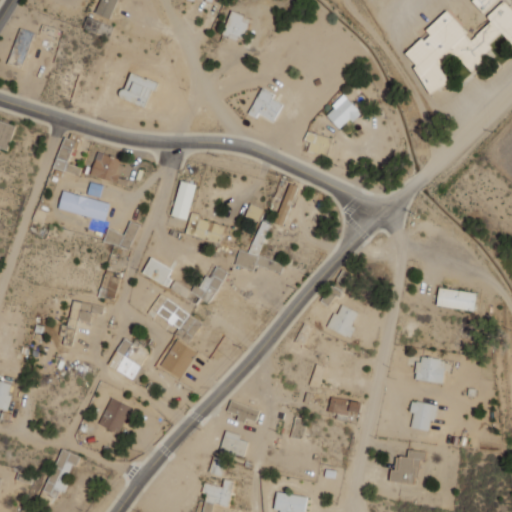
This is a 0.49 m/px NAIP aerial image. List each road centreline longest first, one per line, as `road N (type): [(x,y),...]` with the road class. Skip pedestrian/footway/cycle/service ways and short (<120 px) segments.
road 1 (tertiary): [(114,511),(378,213),(409,188)]
road 2 (residential): [(61,119),(132,138),(252,148),(378,213)]
road 3 (residential): [(62,443),(119,330),(121,301),(169,176),(173,141)]
road 4 (residential): [(361,511),(355,492),(405,237),(378,213)]
road 5 (residential): [(0,286),(61,119)]
road 6 (residential): [(163,0),(243,146)]
road 7 (residential): [(0,427),(143,474)]
